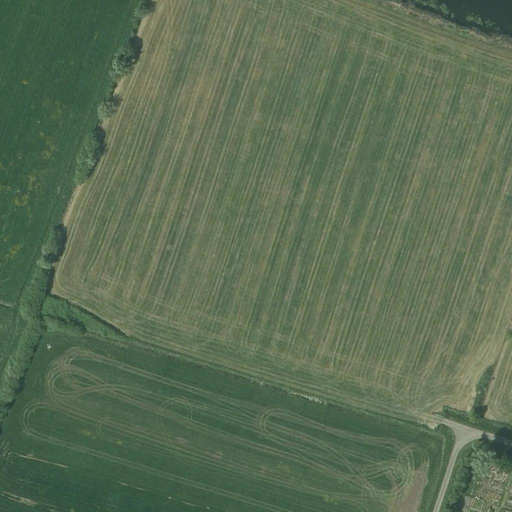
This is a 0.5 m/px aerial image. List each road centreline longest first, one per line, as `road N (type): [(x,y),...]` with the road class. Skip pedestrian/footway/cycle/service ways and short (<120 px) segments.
road 1 (track): [(0,379),(140,0)]
road 2 (unclassified): [(511,444),(484,435),(464,439),(436,511)]
